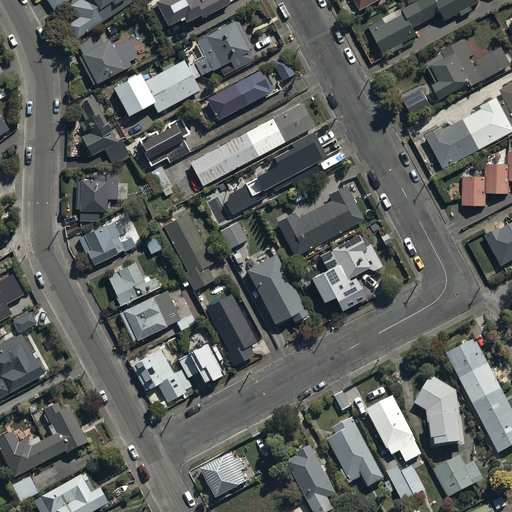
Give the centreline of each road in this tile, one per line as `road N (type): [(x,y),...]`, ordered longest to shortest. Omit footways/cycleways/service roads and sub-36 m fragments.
road 1 (residential): [(149,454),(425,308),(442,287),(439,265),(298,0)]
road 2 (residential): [(149,454),(41,241),(42,88),(5,0)]
